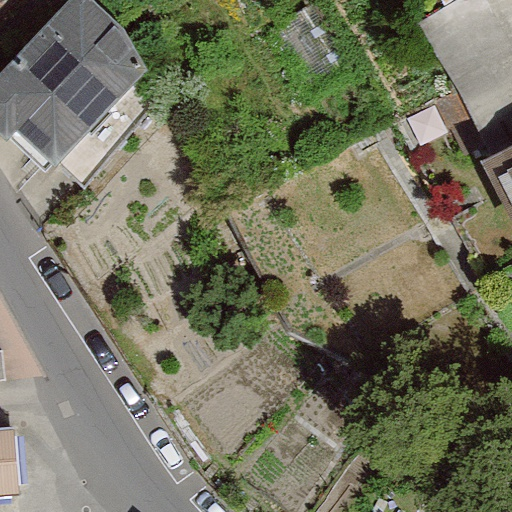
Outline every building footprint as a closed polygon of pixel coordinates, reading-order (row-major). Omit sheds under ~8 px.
[(319,0),(316,0),(267,32),(309,98),(361,64),(319,0)] [(511,164),(511,48),(485,0),(483,0),(458,13),(455,6),(422,25),(495,174),(511,164)] [(451,0),(455,6),(458,13),(483,0),(451,0)] [(147,83),(81,1),(0,84),(0,153),(7,160),(23,146),(56,185),(147,83)] [(511,164),(495,174),(483,182),(511,239),(511,164)] [(459,445),(393,398),(367,435),(399,458),(413,439),(447,463),(459,445)] [(0,434),(0,498),(17,498),(12,434),(0,434)]
